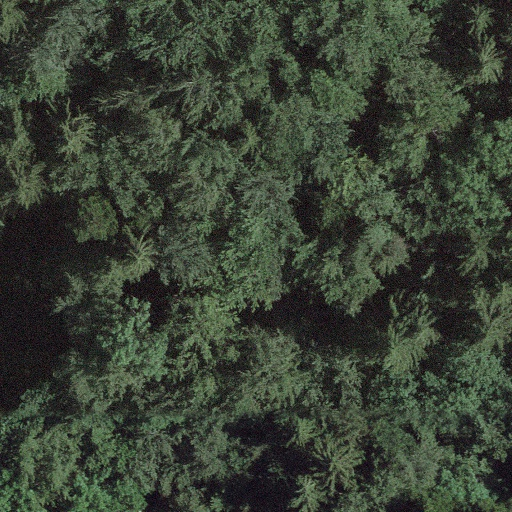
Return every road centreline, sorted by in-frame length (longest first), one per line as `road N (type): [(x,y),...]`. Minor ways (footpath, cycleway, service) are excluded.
road 1 (track): [(178,0),(479,511)]
road 2 (track): [(137,511),(140,471),(419,418)]
